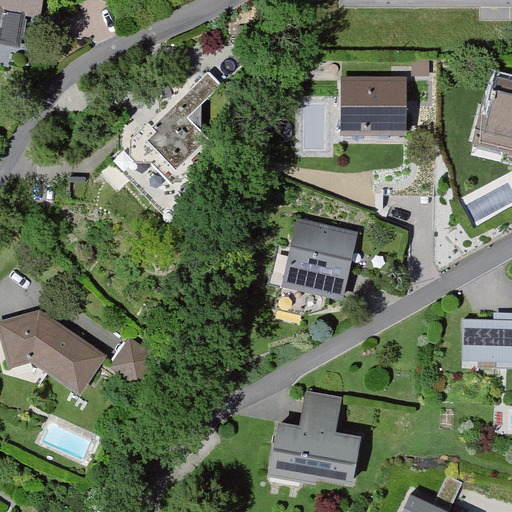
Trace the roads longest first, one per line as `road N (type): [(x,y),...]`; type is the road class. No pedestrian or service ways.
road 1 (residential): [(153,511),(170,465),(213,419),(511,245)]
road 2 (residential): [(0,180),(50,100),(98,58),(223,0)]
